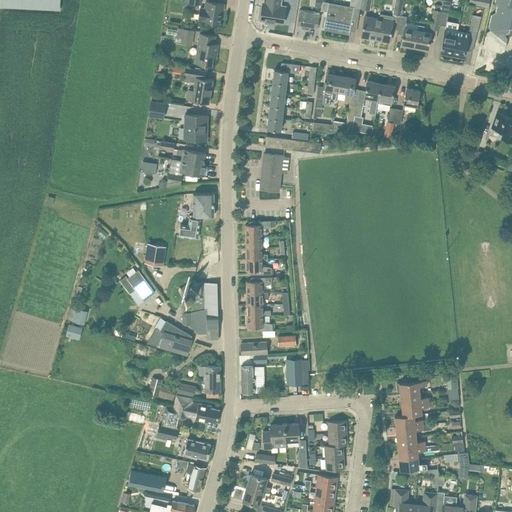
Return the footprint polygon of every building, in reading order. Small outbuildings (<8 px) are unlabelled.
[(60,0),(0,0),(0,4),(0,6),(60,9),(60,0)] [(281,5),(281,0),(266,0),(266,6),(262,5),(260,19),(265,20),(265,23),(275,24),(276,22),(283,23),(286,6),(281,5)] [(349,34),(352,19),(358,20),(361,0),(355,0),(354,7),(328,2),(323,29),(349,34)] [(362,0),(361,7),(370,9),(371,0),(362,0)] [(401,10),(403,0),(401,0),(396,0),(394,14),(400,15),(401,10)] [(446,26),(447,21),(450,0),(443,0),(442,6),(439,24),(446,26)] [(511,0),(494,0),(494,2),(497,6),(495,12),(491,15),(488,26),(490,30),(487,32),(484,44),(486,48),(501,51),(504,49),(507,38),(511,35),(511,0)] [(201,8),(199,20),(219,23),(221,11),(223,11),(225,4),(206,1),(204,8),(201,8)] [(439,25),(442,6),(436,5),(432,28),(438,29),(439,25)] [(298,14),(297,25),(317,28),(320,12),(300,9),(299,14),(298,14)] [(477,32),(480,16),(473,14),(469,31),(477,32)] [(415,46),(419,25),(406,22),(407,16),(403,15),(400,15),(397,33),(403,34),(401,44),(415,46)] [(379,21),(379,18),(365,16),(361,36),(375,39),(379,21)] [(389,42),(391,32),(393,21),(379,18),(379,21),(375,39),(389,42)] [(459,23),(447,21),(446,26),(445,29),(441,51),(453,54),(457,31),(459,23)] [(428,49),(429,39),(431,32),(423,30),(424,26),(419,25),(415,46),(428,49)] [(177,29),(176,37),(188,39),(190,31),(177,29)] [(465,56),(467,41),(469,33),(457,31),(453,54),(465,56)] [(214,43),(216,35),(200,33),(195,62),(212,65),(214,52),(217,52),(218,44),(214,43)] [(299,72),(300,64),(281,62),(281,70),(274,69),(273,81),(286,82),(287,70),(299,72)] [(169,72),(184,74),(185,67),(170,65),(169,72)] [(315,78),(317,66),(311,66),(309,77),(308,85),(314,86),(315,78)] [(195,82),(194,90),(188,89),(186,99),(209,103),(213,79),(206,78),(207,70),(185,67),(184,74),(191,75),(190,81),(195,82)] [(339,91),(341,75),(328,73),(323,97),(330,98),(332,89),(339,91)] [(339,91),(337,99),(344,100),(351,101),(354,88),(355,78),(342,75),(339,91)] [(378,99),(381,83),(367,80),(364,96),(372,97),(370,108),(376,109),(377,103),(378,99)] [(284,94),(286,82),(273,81),(271,92),(284,94)] [(392,101),(393,95),(395,85),(381,83),(378,99),(377,103),(391,105),(392,101)] [(406,87),(405,97),(403,103),(417,106),(418,98),(421,99),(422,92),(419,92),(419,90),(406,87)] [(283,106),(284,94),(271,92),(270,104),(283,106)] [(314,114),(321,115),(323,99),(316,98),(314,114)] [(166,103),(151,100),(149,115),(163,117),(166,103)] [(363,103),(364,102),(357,101),(356,105),(355,116),(361,117),(363,103)] [(352,130),(355,116),(356,105),(350,103),(345,129),(352,130)] [(282,118),(283,106),(270,104),(269,116),(282,118)] [(390,107),(387,122),(389,122),(394,123),(396,108),(390,107)] [(400,124),(403,110),(396,108),(394,123),(400,124)] [(497,111),(491,127),(503,132),(501,139),(511,142),(511,113),(510,112),(509,115),(497,111)] [(207,140),(207,131),(205,131),(206,115),(185,114),(184,127),(187,127),(187,139),(207,140)] [(280,130),(282,118),(269,116),(267,128),(277,130),(280,130)] [(355,116),(352,130),(360,132),(362,123),(363,117),(361,117),(355,116)] [(321,143),(267,136),(266,136),(265,146),(320,153),(321,143)] [(154,146),(155,139),(147,137),(147,138),(145,144),(154,146)] [(174,142),(161,140),(160,147),(173,149),(174,142)] [(203,163),(205,152),(183,149),(183,150),(177,149),(177,153),(183,154),(182,160),(206,164),(206,163),(203,163)] [(478,150),(474,161),(492,167),(495,156),(478,150)] [(283,155),(265,153),(264,152),(260,189),(279,191),(283,155)] [(142,160),(141,170),(155,173),(157,163),(142,160)] [(204,175),(206,164),(182,160),(181,171),(204,175)] [(169,173),(167,186),(181,183),(182,175),(169,173)] [(214,193),(204,193),(193,193),(194,214),(191,214),(189,226),(181,224),(179,234),(187,236),(197,237),(200,218),(200,215),(214,215),(214,193)] [(54,198),(48,196),(46,203),(52,206),(54,198)] [(262,229),(271,227),(276,227),(275,220),(271,220),(250,221),(250,224),(245,224),(245,236),(262,236),(262,229)] [(262,247),(262,236),(245,236),(246,247),(262,247)] [(147,244),(144,262),(163,265),(166,247),(147,244)] [(262,254),(262,247),(246,247),(246,259),(263,258),(267,258),(267,254),(262,254)] [(263,265),(263,258),(246,259),(246,270),(251,270),(251,274),(271,274),(271,267),(263,265)] [(155,292),(138,269),(127,278),(125,276),(120,280),(126,289),(132,285),(144,300),(155,292)] [(251,281),(246,281),(246,292),(263,292),(263,285),(272,283),(271,277),(251,277),(251,281)] [(207,309),(206,282),(200,282),(200,283),(194,280),(191,286),(188,286),(185,288),(183,291),(183,292),(183,298),(184,300),(186,302),(188,302),(185,311),(189,313),(207,309)] [(217,282),(206,282),(207,309),(189,313),(183,313),(183,322),(185,324),(189,324),(198,333),(207,333),(207,339),(210,338),(219,338),(217,282)] [(263,303),(263,297),(268,297),(268,292),(263,292),(246,292),(246,304),(263,303)] [(263,310),(263,303),(246,304),(247,315),(263,315),(271,315),(270,310),(263,310)] [(82,323),(86,310),(77,307),(73,321),(82,323)] [(264,322),(263,315),(247,315),(247,327),(247,330),(252,330),(272,330),(272,323),(264,322)] [(156,327),(147,342),(159,346),(173,350),(188,355),(191,345),(190,344),(190,346),(186,345),(187,343),(192,335),(166,320),(160,330),(156,327)] [(69,325),(67,334),(77,337),(79,336),(81,328),(69,325)] [(296,335),(279,336),(279,345),(296,344),(296,335)] [(268,341),(251,342),(241,343),(242,355),(268,353),(268,341)] [(287,384),(303,383),(302,358),(287,359),(287,384)] [(220,365),(210,365),(205,365),(205,366),(200,365),(199,367),(199,371),(200,375),(205,375),(205,391),(208,391),(208,395),(210,395),(220,395),(220,365)] [(264,375),(264,366),(253,366),(251,366),(241,366),(241,392),(255,392),(255,382),(255,375),(264,375)] [(458,388),(456,373),(446,374),(447,390),(458,388)] [(163,380),(162,380),(152,377),(150,383),(146,382),(145,387),(149,388),(147,395),(172,402),(177,387),(162,382),(163,380)] [(409,381),(396,383),(397,390),(400,390),(400,393),(420,391),(419,386),(427,385),(426,380),(409,381)] [(196,386),(181,382),(178,392),(193,396),(196,386)] [(420,397),(420,391),(400,393),(402,404),(429,401),(428,396),(420,397)] [(167,408),(163,425),(179,428),(182,414),(189,416),(189,415),(196,416),(195,418),(208,421),(208,419),(217,421),(220,409),(211,407),(211,405),(199,403),(198,403),(192,402),(192,398),(193,398),(176,395),(173,409),(167,408)] [(421,407),(429,406),(434,406),(433,401),(429,401),(402,404),(403,415),(414,414),(422,413),(421,407)] [(415,420),(414,414),(403,415),(395,415),(396,427),(423,424),(422,419),(415,420)] [(328,421),(328,431),(329,433),(347,432),(346,420),(328,421)] [(452,421),(453,428),(461,427),(460,420),(452,421)] [(298,422),(285,423),(286,440),(299,439),(298,422)] [(286,440),(285,423),(271,424),(271,430),(263,431),(264,448),(286,446),(286,440)] [(423,429),(423,424),(396,427),(397,437),(416,435),(416,430),(423,429)] [(176,438),(178,429),(159,425),(156,436),(166,438),(167,436),(176,438)] [(347,444),(347,432),(329,433),(329,440),(324,441),(324,446),(343,444),(347,444)] [(416,435),(397,437),(398,448),(425,445),(425,440),(417,441),(416,435)] [(211,444),(187,438),(184,453),(207,459),(211,444)] [(344,456),(343,444),(324,446),(325,458),(344,456)] [(418,451),(426,450),(425,445),(398,448),(399,459),(418,457),(418,451)] [(469,463),(468,452),(464,452),(458,453),(460,466),(459,477),(468,478),(469,464),(469,463)] [(275,455),(266,454),(256,453),(255,461),(274,463),(275,455)] [(345,469),(344,456),(325,458),(326,469),(335,469),(345,469)] [(418,457),(399,459),(400,470),(403,469),(404,471),(439,475),(438,470),(428,471),(427,469),(427,467),(427,462),(419,462),(418,457)] [(205,467),(195,464),(194,464),(188,462),(179,460),(178,465),(187,467),(186,470),(192,472),(188,488),(199,490),(205,467)] [(163,491),(166,477),(131,469),(128,484),(163,491)] [(291,478),(293,475),(280,471),(279,475),(273,473),(271,479),(290,485),(292,478),(291,478)] [(267,478),(260,476),(251,473),(247,486),(269,493),(271,488),(265,486),(267,478)] [(338,476),(322,474),(318,474),(316,486),(336,489),(338,476)] [(259,504),(263,491),(269,493),(247,486),(243,500),(259,504)] [(335,501),(336,489),(316,486),(315,498),(335,501)] [(413,511),(414,503),(406,502),(408,490),(405,489),(395,488),(393,505),(399,506),(398,511),(413,511)] [(172,494),(157,491),(147,489),(146,495),(171,500),(172,494)] [(435,510),(436,505),(437,493),(424,491),(422,504),(414,503),(413,511),(428,511),(429,509),(435,510)] [(437,493),(436,505),(443,506),(442,511),(455,511),(456,505),(457,497),(444,496),(445,492),(437,491),(437,493)] [(475,511),(477,495),(464,493),(463,506),(456,505),(455,511),(475,511)] [(329,511),(333,511),(335,501),(315,498),(313,510),(329,511)] [(192,511),(195,505),(185,503),(172,500),(171,505),(167,504),(167,507),(152,504),(150,511),(192,511)]
